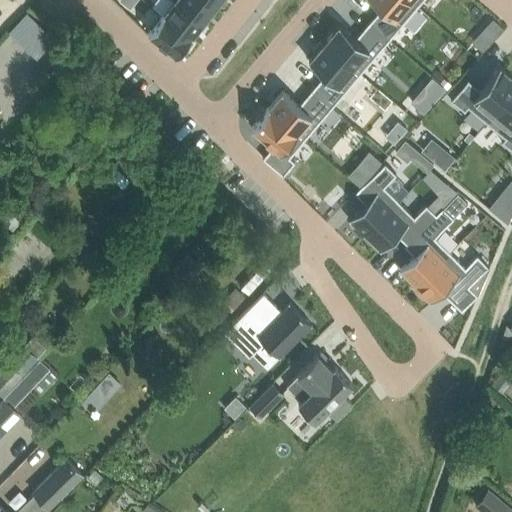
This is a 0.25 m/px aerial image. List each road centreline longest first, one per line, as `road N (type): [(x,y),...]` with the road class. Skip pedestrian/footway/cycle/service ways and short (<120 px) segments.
road 1 (residential): [(324,239),(307,261),(396,388),(447,348),(345,260)]
road 2 (track): [(432,511),(511,276)]
road 3 (residential): [(211,124),(320,0)]
road 4 (residential): [(324,239),(211,124)]
road 5 (residential): [(174,85),(85,0)]
